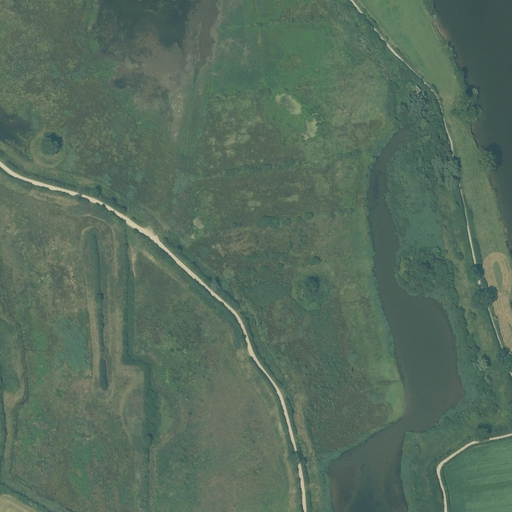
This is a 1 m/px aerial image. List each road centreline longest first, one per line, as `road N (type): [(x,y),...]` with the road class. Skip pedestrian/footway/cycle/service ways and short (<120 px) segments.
road 1 (track): [(304,511),(281,398),(236,315),(106,207),(0,164)]
road 2 (track): [(351,0),(437,100),(478,279),(511,376)]
road 3 (track): [(511,434),(468,445),(440,466),(445,511)]
